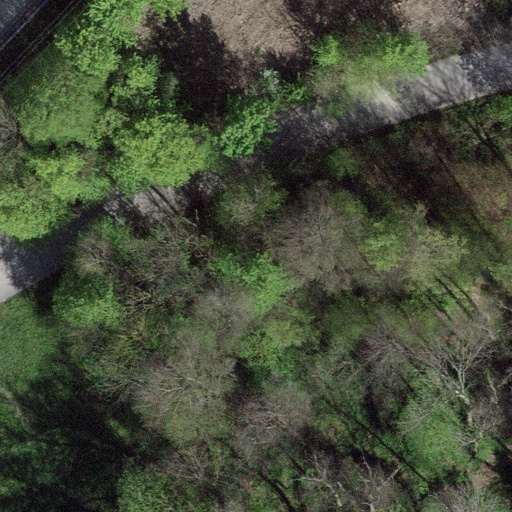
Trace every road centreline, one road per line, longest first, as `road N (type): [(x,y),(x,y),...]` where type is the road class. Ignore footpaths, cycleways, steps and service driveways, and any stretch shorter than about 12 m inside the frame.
road 1 (unclassified): [(0,275),(90,219),(243,153),(511,68)]
road 2 (track): [(156,511),(139,475),(90,219)]
road 3 (track): [(0,214),(54,134),(192,0)]
